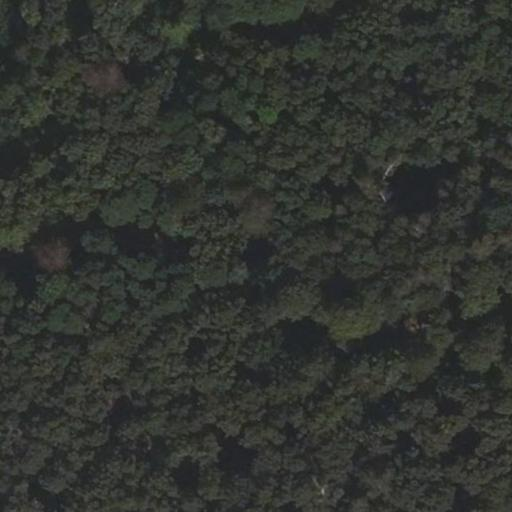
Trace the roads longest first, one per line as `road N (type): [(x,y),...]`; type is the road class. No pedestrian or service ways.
road 1 (track): [(0,175),(134,81),(257,30),(340,11),(511,1)]
road 2 (track): [(341,511),(375,427),(372,398),(349,372),(143,236),(108,230),(0,257)]
road 3 (track): [(511,315),(295,341)]
